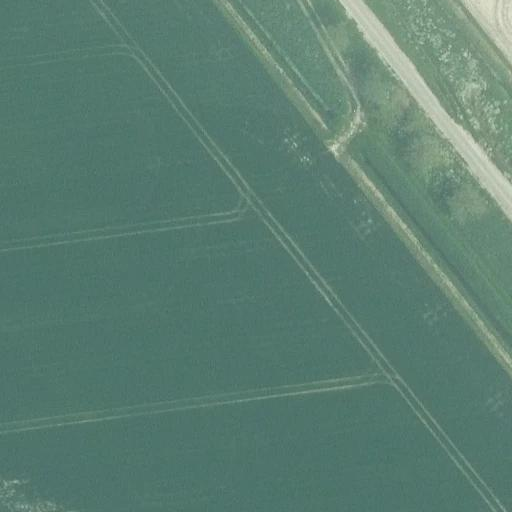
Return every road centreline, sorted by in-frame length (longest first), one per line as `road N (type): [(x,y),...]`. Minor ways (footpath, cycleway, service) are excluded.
road 1 (unclassified): [(511,208),(345,0)]
road 2 (track): [(385,0),(444,91),(467,151)]
